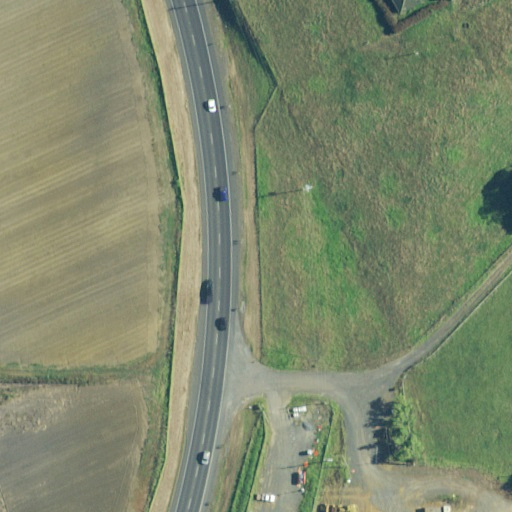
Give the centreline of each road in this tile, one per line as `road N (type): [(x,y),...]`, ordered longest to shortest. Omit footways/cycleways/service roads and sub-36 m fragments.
road 1 (trunk): [(186,511),(213,366),(216,191)]
road 2 (trunk): [(275,307),(237,335),(213,339),(190,336),(152,307),(139,262),(144,238),(175,202),(216,191)]
road 3 (tertiary): [(511,286),(337,288),(275,307)]
road 4 (tertiary): [(277,228),(343,252),(511,259)]
road 5 (trunk): [(216,191),(183,0)]
